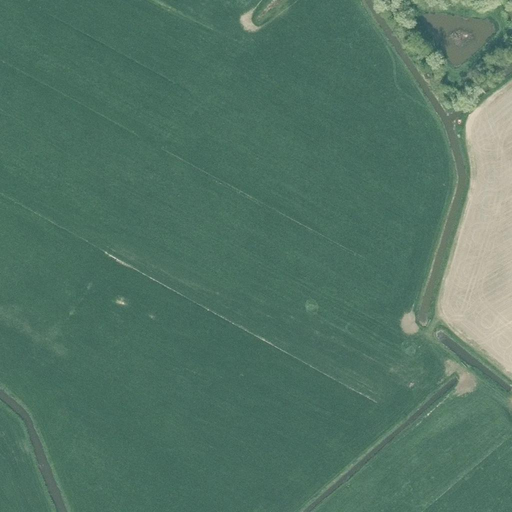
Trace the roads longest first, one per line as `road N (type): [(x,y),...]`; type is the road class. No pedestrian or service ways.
road 1 (track): [(441,312),(473,184),(468,136),(476,112),(511,84)]
road 2 (track): [(511,378),(441,312),(424,337)]
